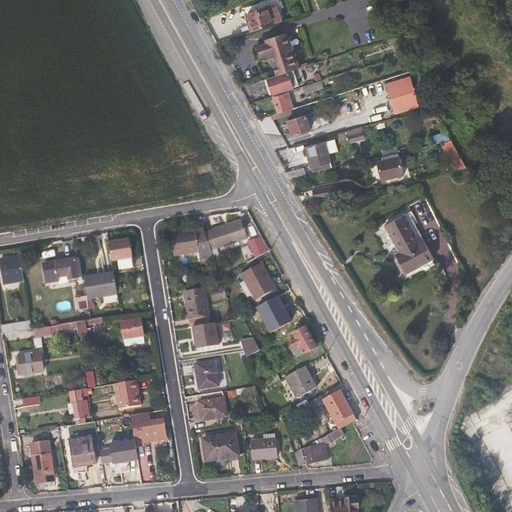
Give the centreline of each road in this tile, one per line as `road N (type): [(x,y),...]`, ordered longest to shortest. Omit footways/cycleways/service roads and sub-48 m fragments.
road 1 (tertiary): [(393,388),(172,0)]
road 2 (residential): [(147,216),(189,490)]
road 3 (tertiary): [(151,0),(258,197)]
road 4 (residential): [(412,470),(189,490)]
road 5 (tertiary): [(258,197),(364,383)]
road 6 (residential): [(189,490),(20,506)]
road 7 (residential): [(0,241),(147,216)]
road 8 (residential): [(511,271),(452,390)]
road 9 (residential): [(0,376),(20,506)]
road 10 (unknown): [(416,217),(478,330)]
